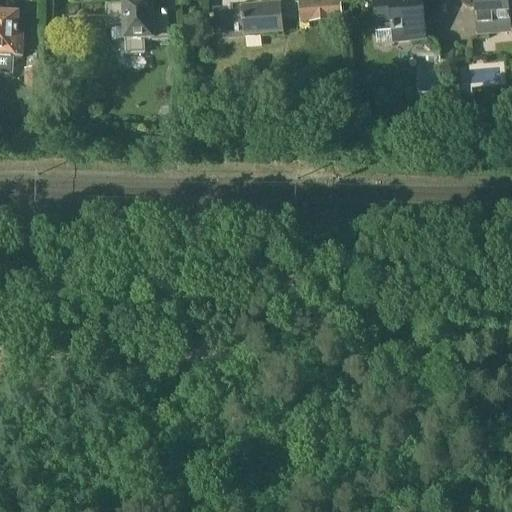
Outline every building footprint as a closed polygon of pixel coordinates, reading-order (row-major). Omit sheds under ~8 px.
[(303,22),(342,19),(340,1),(312,3),(311,0),(304,0),(301,0),(302,5),(283,6),(216,11),(218,40),(285,35),(284,22),(303,20),(303,22)] [(374,0),(377,29),(378,45),(394,44),(393,38),(427,36),(424,3),(409,4),(408,0),(374,0)] [(511,20),(511,17),(511,0),(476,0),(479,31),(511,28),(511,20)] [(125,3),(125,7),(108,8),(109,25),(126,25),(127,43),(127,56),(145,55),(145,42),(155,41),(168,40),(167,16),(154,17),(153,2),(125,3)] [(0,74),(13,75),(14,59),(24,59),(25,38),(21,37),(21,33),(20,33),(21,16),(0,14),(0,74)] [(43,71),(25,71),(25,102),(43,102),(43,71)] [(163,114),(163,125),(184,125),(183,113),(163,114)]
